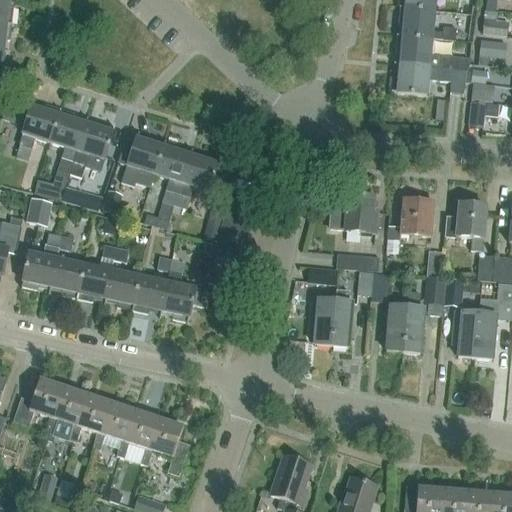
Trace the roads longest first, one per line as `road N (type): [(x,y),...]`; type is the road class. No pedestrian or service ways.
road 1 (residential): [(511,444),(253,385)]
road 2 (residential): [(253,385),(0,329)]
road 3 (residential): [(253,385),(308,143)]
road 4 (residential): [(308,143),(158,0)]
road 5 (residential): [(308,143),(511,160)]
road 6 (residential): [(308,143),(350,0)]
road 7 (residential): [(210,511),(253,385)]
